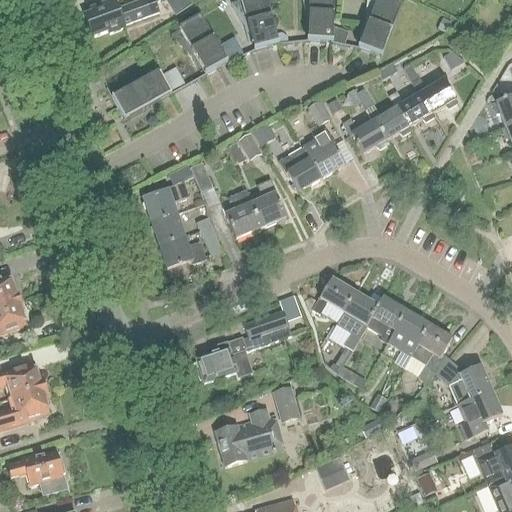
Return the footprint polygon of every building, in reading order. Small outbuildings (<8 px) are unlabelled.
[(113,1),(98,6),(100,11),(84,17),(92,39),(107,33),(108,36),(124,31),(122,26),(159,13),(156,5),(167,1),(176,16),(195,4),(192,0),(151,0),(117,12),(113,1)] [(265,0),(239,0),(254,52),(277,46),(265,0)] [(308,0),(307,43),(331,44),(332,29),(333,0),(308,0)] [(400,7),(379,0),(376,0),(358,49),(381,58),(400,7)] [(199,17),(178,29),(205,77),(226,65),(199,17)] [(442,21),(437,31),(444,35),(450,25),(442,21)] [(332,29),(331,44),(344,47),(349,35),(332,29)] [(236,38),(218,47),(226,63),(244,54),(236,38)] [(448,51),(437,63),(447,72),(458,60),(448,51)] [(392,67),(379,74),(383,82),(396,74),(392,67)] [(411,68),(403,73),(410,85),(418,81),(411,68)] [(175,70),(162,77),(170,91),(183,84),(175,70)] [(111,101),(123,122),(171,96),(159,74),(111,101)] [(418,81),(410,85),(417,97),(419,96),(431,115),(445,107),(448,110),(456,105),(443,82),(425,93),(418,81)] [(433,119),(431,115),(419,96),(417,97),(402,106),(396,94),(387,99),(395,111),(397,110),(408,129),(421,121),(425,124),(433,119)] [(511,127),(511,97),(491,106),(495,115),(499,115),(505,131),(511,127)] [(336,102),(327,108),(331,116),(341,111),(336,102)] [(330,122),(319,104),(306,111),(317,130),(330,122)] [(372,108),(365,112),(372,125),(374,124),(385,143),(399,135),(402,137),(410,132),(408,129),(397,110),(395,111),(379,120),(372,108)] [(387,146),(385,143),(374,124),(372,125),(357,134),(350,121),(342,125),(350,137),(351,137),(362,156),(376,148),(379,150),(387,146)] [(511,127),(505,131),(501,132),(504,141),(508,140),(511,149),(511,127)] [(266,128),(253,136),(259,146),(273,139),(266,128)] [(334,147),(325,132),(314,138),(316,142),(303,149),(321,180),(343,167),(332,148),(334,147)] [(260,157),(249,137),(237,144),(249,164),(260,157)] [(297,194),(321,180),(303,149),(278,163),(285,176),(286,175),(297,194)] [(201,162),(189,167),(201,193),(213,187),(201,162)] [(177,196),(196,186),(187,167),(168,177),(174,191),(168,193),(142,202),(150,225),(176,216),(171,202),(176,201),(177,196)] [(261,202),(251,206),(249,207),(259,230),(285,219),(275,196),(277,196),(270,181),(255,188),(261,202)] [(234,241),(259,230),(249,207),(251,206),(245,192),(229,199),(235,213),(224,218),(234,241)] [(150,225),(158,250),(184,241),(176,216),(150,225)] [(196,225),(211,261),(223,255),(208,220),(196,225)] [(199,245),(187,249),(184,241),(158,250),(166,273),(190,264),(191,267),(205,263),(199,245)] [(0,310),(17,305),(8,278),(0,280),(0,310)] [(325,305),(342,315),(353,296),(329,282),(318,301),(317,301),(309,313),(317,317),(325,305)] [(376,309),(375,309),(353,296),(342,315),(334,327),(350,336),(342,349),(347,352),(351,354),(365,330),(366,329),(365,328),(370,320),(369,320),(376,309)] [(387,346),(394,335),(393,334),(405,314),(381,300),(375,309),(376,309),(369,320),(370,320),(365,328),(366,329),(381,338),(379,341),(387,346)] [(17,305),(0,310),(0,338),(25,330),(17,305)] [(387,346),(386,348),(399,355),(393,366),(402,371),(416,348),(415,347),(427,327),(405,314),(393,334),(394,335),(387,346)] [(203,387),(236,376),(247,373),(242,357),(245,356),(252,353),(291,341),(283,316),(243,329),(247,340),(241,342),(241,341),(211,351),(212,356),(195,362),(203,387)] [(416,348),(402,371),(417,380),(424,386),(430,379),(445,362),(441,358),(451,341),(427,327),(415,347),(416,348)] [(351,354),(347,352),(336,370),(331,367),(328,372),(338,378),(351,354)] [(447,389),(456,409),(490,394),(479,369),(462,376),(445,362),(430,379),(447,389)] [(0,390),(7,389),(10,400),(44,391),(40,379),(36,380),(33,369),(20,374),(19,370),(0,375),(0,390)] [(357,379),(353,387),(361,392),(366,384),(357,379)] [(271,395),(280,427),(299,421),(290,390),(271,395)] [(47,403),(44,391),(10,400),(13,410),(5,413),(5,411),(0,412),(0,433),(35,423),(33,419),(47,414),(44,404),(47,403)] [(500,418),(490,394),(456,409),(463,427),(459,428),(465,442),(485,433),(482,426),(500,418)] [(376,398),(369,411),(377,416),(385,403),(376,398)] [(236,430),(236,429),(214,435),(223,471),(246,465),(246,464),(282,454),(273,420),(268,421),(265,413),(249,418),(251,426),(236,430)] [(378,422),(360,431),(364,441),(383,432),(378,422)] [(406,433),(413,452),(427,448),(421,428),(406,433)] [(511,448),(493,457),(488,446),(471,454),(486,489),(511,478),(511,448)] [(355,454),(314,472),(324,495),(359,479),(354,468),(360,465),(355,454)] [(410,463),(415,475),(436,466),(431,454),(410,463)] [(38,460),(37,457),(20,462),(20,465),(6,468),(10,483),(24,479),(27,489),(39,486),(41,495),(65,489),(62,477),(64,476),(61,465),(59,466),(56,455),(38,460)] [(496,511),(511,511),(511,478),(486,489),(496,511)] [(435,497),(431,486),(423,489),(428,501),(435,497)] [(0,511),(10,511),(4,493),(0,494),(0,511)] [(418,496),(409,500),(413,509),(422,505),(418,496)] [(258,511),(294,511),(292,503),(258,511)]
